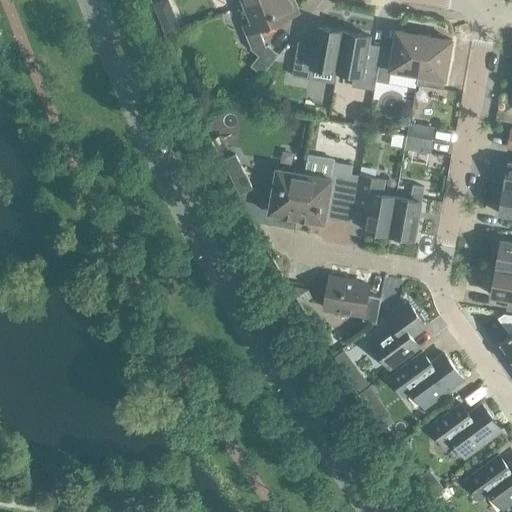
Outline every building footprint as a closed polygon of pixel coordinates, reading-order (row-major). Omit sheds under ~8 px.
[(290,0),(257,0),(248,4),(253,17),(249,18),(251,23),(243,26),(253,51),(260,56),(252,66),(263,75),(279,55),(268,45),(267,47),(260,29),(297,14),(298,11),(295,3),(291,2),(290,0)] [(166,35),(180,29),(177,21),(169,18),(161,22),(166,35)] [(321,68),(338,71),(345,31),(318,27),(314,49),(298,46),(293,76),(319,80),(321,68)] [(381,57),(380,61),(376,81),(389,83),(391,70),(418,75),(425,35),(420,34),(417,30),(413,28),(408,29),(404,32),(398,30),(393,59),(381,57)] [(345,31),(338,71),(355,74),(352,86),(375,90),(376,81),(380,61),(367,59),(371,36),(345,31)] [(431,36),(425,35),(418,75),(446,80),(453,40),(446,39),(443,35),(439,33),(435,33),(431,36)] [(264,105),(267,91),(259,86),(249,102),(264,105)] [(408,135),(432,139),(435,127),(410,123),(408,135)] [(405,148),(431,153),(433,139),(408,135),(405,148)] [(223,161),(241,195),(254,189),(236,154),(223,161)] [(302,173),(295,217),(325,223),(330,194),(356,198),(359,177),(352,175),(354,165),(334,162),(332,178),(320,176),(319,173),(311,172),(309,174),(302,173)] [(270,213),(295,217),(302,173),(296,172),(295,169),(283,167),(280,169),(278,169),(270,213)] [(364,230),(390,234),(397,196),(382,194),(385,180),(360,175),(356,201),(369,204),(364,230)] [(397,196),(390,234),(416,239),(425,187),(414,185),(411,199),(397,196)] [(511,189),(505,188),(500,214),(511,215),(511,189)] [(511,242),(503,240),(498,268),(511,270),(511,242)] [(511,270),(498,268),(493,295),(511,298),(511,270)] [(363,321),(377,323),(382,298),(368,295),(370,285),(348,281),(348,279),(331,276),(325,308),(364,315),(363,321)] [(290,286),(301,304),(314,297),(309,289),(290,286)] [(381,338),(373,344),(378,352),(391,369),(420,347),(413,337),(427,326),(425,323),(426,319),(421,313),(417,313),(409,302),(388,317),(396,327),(381,338)] [(511,314),(504,313),(498,318),(511,336),(500,343),(501,344),(502,343),(511,358),(511,314)] [(426,349),(418,355),(391,375),(406,396),(414,391),(426,407),(464,379),(445,353),(434,361),(426,349)] [(354,383),(360,391),(369,384),(363,376),(354,383)] [(366,405),(367,404),(377,397),(370,387),(360,394),(359,395),(366,405)] [(463,401),(456,406),(431,425),(446,446),(454,440),(466,457),(502,430),(483,404),(472,412),(463,401)] [(492,492),(504,508),(511,502),(511,462),(507,466),(503,465),(501,467),(495,459),(500,455),(499,454),(467,478),(482,499),(492,492)] [(439,482),(429,489),(435,496),(444,489),(439,482)]
